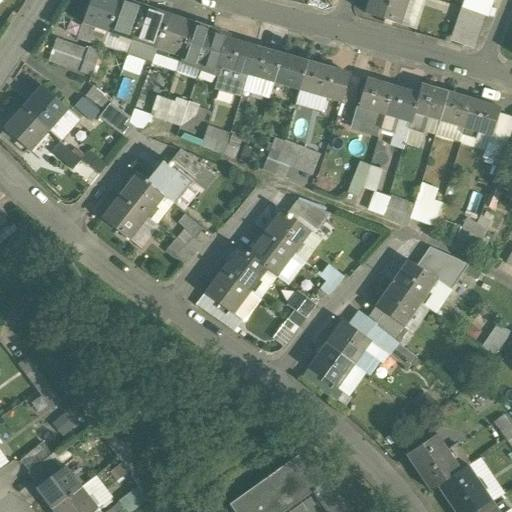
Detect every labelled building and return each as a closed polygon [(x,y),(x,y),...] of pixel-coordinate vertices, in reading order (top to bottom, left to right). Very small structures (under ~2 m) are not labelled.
[(118,0),(90,0),(82,23),(108,31),(118,0)] [(143,8),(118,0),(108,31),(132,39),(143,8)] [(321,0),(308,0),(307,6),(319,9),(321,0)] [(406,0),(371,0),(367,13),(366,13),(365,14),(399,25),(400,24),(398,24),(406,0)] [(464,0),(462,8),(485,16),(488,17),(493,0),(464,0)] [(168,16),(143,8),(132,39),(157,48),(168,16)] [(485,16),(462,8),(450,41),(473,49),(485,16)] [(193,25),(168,16),(157,48),(182,56),(193,25)] [(108,31),(82,23),(77,39),(103,48),(108,31)] [(182,56),(180,62),(199,69),(211,31),(193,25),(182,56)] [(229,37),(211,31),(199,69),(218,75),(220,68),(229,39),(229,37)] [(151,64),(157,48),(132,39),(127,55),(151,64)] [(255,48),(230,40),(230,39),(229,39),(220,68),(221,68),(222,67),(248,74),(255,48)] [(56,41),(48,62),(57,65),(64,44),(56,41)] [(75,48),(64,44),(57,65),(68,69),(75,48)] [(87,52),(75,48),(68,69),(80,73),(87,52)] [(281,56),(255,48),(248,74),(273,82),(281,56)] [(101,53),(89,49),(87,52),(80,73),(92,78),(101,53)] [(307,63),(281,56),(273,82),(300,89),(307,63)] [(333,71),(307,63),(300,89),(326,97),(334,71),(334,70),(333,69),(333,71)] [(248,74),(222,67),(221,68),(220,68),(218,75),(215,89),(242,96),(248,74)] [(326,97),(326,99),(341,102),(342,98),(349,75),(334,71),(326,97)] [(349,75),(342,98),(354,101),(361,78),(349,75)] [(393,89),(366,81),(358,106),(385,114),(393,89)] [(66,108),(42,87),(41,88),(42,89),(23,110),(47,130),(66,108)] [(102,95),(92,87),(85,96),(104,110),(110,101),(102,95)] [(447,95),(421,87),(418,96),(419,96),(414,112),(427,116),(440,120),(447,95)] [(418,96),(393,89),(385,114),(399,118),(411,121),(414,112),(419,96),(418,96)] [(472,102),(447,95),(440,120),(465,127),(472,102)] [(175,103),(158,97),(151,116),(168,122),(175,103)] [(98,112),(81,98),(73,106),(90,121),(98,112)] [(187,102),(176,99),(175,103),(168,122),(179,126),(186,107),(186,106),(187,102)] [(498,110),(472,102),(465,127),(477,131),(492,135),(498,115),(500,109),(499,108),(498,110)] [(110,104),(99,118),(124,137),(132,127),(126,123),(130,119),(110,104)] [(385,114),(358,106),(351,128),(378,136),(380,130),(385,114)] [(79,119),(66,108),(47,130),(60,141),(79,119)] [(23,110),(6,130),(5,129),(4,130),(29,151),(47,130),(23,110)] [(427,116),(414,112),(411,121),(409,129),(422,133),(427,116)] [(399,118),(385,114),(380,130),(394,134),(399,118)] [(511,129),(511,119),(498,115),(492,135),(490,143),(505,148),(511,129)] [(230,135),(207,127),(201,146),(223,155),(228,143),(230,135)] [(477,131),(465,127),(460,143),(472,146),(477,131)] [(60,141),(50,153),(72,169),(81,159),(60,141)] [(320,156),(285,142),(281,155),(292,160),(288,167),(312,177),(320,156)] [(239,147),(228,143),(223,155),(234,159),(239,147)] [(214,177),(184,152),(180,150),(169,164),(190,180),(201,189),(204,191),(214,177)] [(105,166),(88,151),(81,159),(99,174),(105,166)] [(270,151),(267,159),(277,163),(281,155),(270,151)] [(292,160),(281,155),(277,163),(273,175),(284,179),(288,167),(292,160)] [(169,164),(164,159),(163,160),(164,161),(147,182),(147,183),(164,194),(164,195),(173,202),(190,180),(169,164)] [(277,163),(267,159),(262,170),(273,175),(277,163)] [(369,167),(359,163),(355,174),(365,178),(369,167)] [(369,168),(363,190),(375,193),(381,171),(369,168)] [(147,182),(137,174),(136,175),(137,176),(120,197),(146,217),(164,195),(164,194),(147,183),(147,182)] [(317,187),(340,193),(343,180),(320,174),(317,187)] [(365,178),(355,174),(347,193),(358,197),(365,178)] [(190,180),(173,202),(184,211),(201,189),(190,180)] [(421,184),(415,206),(410,217),(410,219),(434,227),(441,205),(433,202),(437,191),(421,184)] [(120,197),(103,218),(102,218),(101,219),(128,240),(146,217),(120,197)] [(410,206),(391,198),(382,217),(407,226),(410,219),(410,217),(406,216),(410,206)] [(329,215),(297,201),(287,215),(303,227),(306,223),(317,231),(329,215)] [(287,215),(282,212),(282,213),(283,213),(266,235),(292,253),(309,231),(303,227),(287,215)] [(146,217),(128,240),(141,250),(159,227),(146,217)] [(489,224),(479,218),(476,226),(485,231),(489,224)] [(466,220),(456,237),(466,243),(476,226),(466,220)] [(476,226),(466,243),(475,248),(485,231),(476,226)] [(202,247),(185,231),(176,241),(184,246),(193,255),(202,247)] [(309,231),(292,253),(305,263),(322,241),(309,231)] [(292,253),(266,235),(250,256),(250,257),(266,269),(266,270),(274,276),(292,253)] [(176,241),(166,253),(182,267),(193,255),(184,246),(176,241)] [(250,256),(241,249),(223,272),(249,291),(266,270),(266,269),(250,257),(250,256)] [(424,271),(407,260),(406,261),(408,262),(392,284),(419,304),(435,281),(436,281),(437,280),(424,271)] [(343,278),(328,265),(320,275),(327,280),(336,286),(343,278)] [(440,276),(427,267),(424,271),(437,280),(440,276)] [(223,272),(207,294),(205,293),(205,294),(232,314),(233,313),(249,291),(223,272)] [(327,280),(321,288),(329,295),(336,286),(327,280)] [(437,280),(436,281),(435,281),(419,304),(436,315),(453,291),(437,280)] [(419,304),(392,284),(376,307),(375,306),(374,307),(376,308),(404,328),(405,327),(404,326),(419,304)] [(249,291),(233,313),(243,320),(260,299),(249,291)] [(314,306),(297,292),(287,306),(295,312),(296,311),(305,318),(314,306)] [(404,328),(376,308),(367,319),(358,312),(357,313),(397,344),(408,330),(404,328)] [(295,312),(289,320),(298,327),(305,318),(296,311),(295,312)] [(397,344),(357,313),(347,325),(370,342),(370,343),(381,351),(382,350),(389,354),(397,344)] [(347,325),(341,321),(340,322),(342,323),(326,345),(353,364),(362,351),(368,342),(370,343),(370,342),(347,325)] [(499,345),(490,339),(483,348),(492,354),(499,345)] [(353,364),(326,345),(310,368),(309,367),(308,368),(337,388),(338,387),(337,387),(353,364)] [(492,354),(483,348),(477,357),(486,363),(492,354)] [(377,361),(362,351),(353,364),(367,374),(377,361)] [(29,359),(18,367),(30,384),(31,383),(41,376),(29,359)] [(41,376),(31,383),(37,392),(47,385),(41,376)] [(60,403),(47,385),(37,392),(50,410),(60,403)] [(373,413),(357,401),(350,410),(366,422),(373,413)] [(511,427),(503,415),(493,422),(506,440),(511,435),(511,427)] [(436,435),(405,455),(406,456),(407,455),(412,463),(411,464),(412,465),(413,464),(431,491),(439,486),(459,472),(459,471),(436,437),(437,436),(436,435)] [(121,443),(112,450),(120,460),(129,453),(121,443)] [(142,469),(129,453),(120,460),(133,476),(142,469)] [(324,485),(302,455),(230,507),(234,511),(287,511),(312,494),(316,492),(324,485)] [(48,457),(28,473),(38,487),(59,470),(48,457)] [(38,487),(35,489),(36,490),(37,489),(54,510),(80,490),(64,469),(65,468),(64,467),(59,470),(38,487)] [(476,511),(490,503),(466,467),(459,471),(459,472),(439,486),(444,494),(443,495),(444,497),(446,496),(456,511),(476,511)] [(343,511),(324,485),(316,492),(319,496),(316,499),(325,511),(343,511)] [(128,511),(147,501),(140,487),(120,497),(128,511)] [(80,490),(54,510),(54,511),(94,511),(98,510),(97,509),(96,510),(80,490)] [(495,511),(490,503),(476,511),(495,511)]
